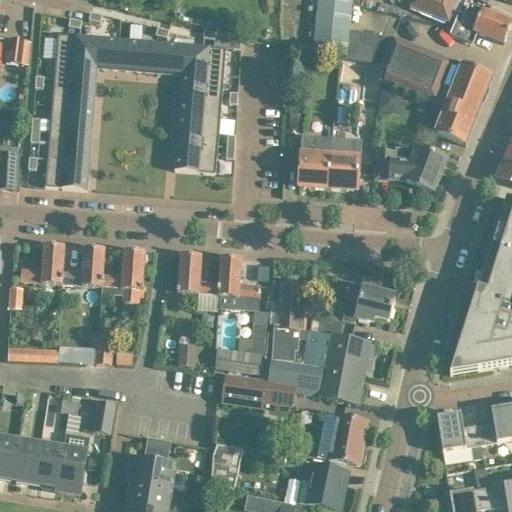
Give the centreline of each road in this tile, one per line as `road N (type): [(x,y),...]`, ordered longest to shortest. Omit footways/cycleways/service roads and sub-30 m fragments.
road 1 (residential): [(107,511),(166,227)]
road 2 (residential): [(445,253),(242,234)]
road 3 (residential): [(242,234),(255,44)]
road 4 (residential): [(445,253),(511,84)]
road 5 (residential): [(166,227),(0,215)]
road 6 (residential): [(410,394),(445,253)]
road 7 (residential): [(381,511),(410,394)]
